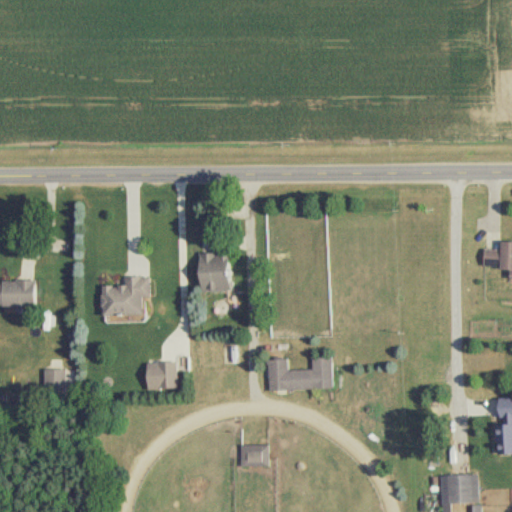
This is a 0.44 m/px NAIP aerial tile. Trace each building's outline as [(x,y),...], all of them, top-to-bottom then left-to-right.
[(511,243),(501,243),(501,252),(484,251),(483,269),(508,270),(507,282),(511,281),(511,243)] [(199,255),(199,293),(231,292),(231,255),(199,255)] [(151,298),(150,278),(125,279),(125,287),(102,287),(103,318),(143,318),(143,299),(151,298)] [(0,306),(35,307),(35,282),(0,281),(0,306)] [(288,359),(268,360),(269,390),(333,389),(332,357),(312,358),(312,369),(288,370),(288,359)] [(177,389),(177,363),(147,363),(147,389),(177,389)] [(48,394),(71,394),(71,370),(48,370),(48,394)] [(511,454),(511,398),(496,399),(496,454),(511,454)] [(268,468),(268,445),(240,445),(240,468),(268,468)] [(448,475),(448,503),(479,503),(479,475),(448,475)]
